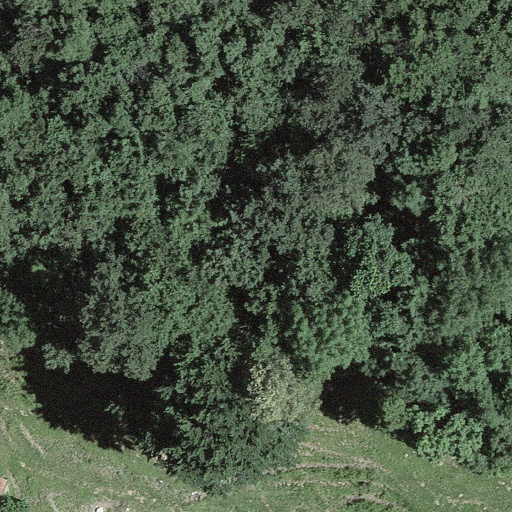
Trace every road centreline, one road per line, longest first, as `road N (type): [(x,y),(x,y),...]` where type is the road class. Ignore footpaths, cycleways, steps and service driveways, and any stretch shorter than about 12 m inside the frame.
road 1 (track): [(511,386),(0,249)]
road 2 (track): [(511,165),(390,170),(370,185),(386,206),(511,285)]
